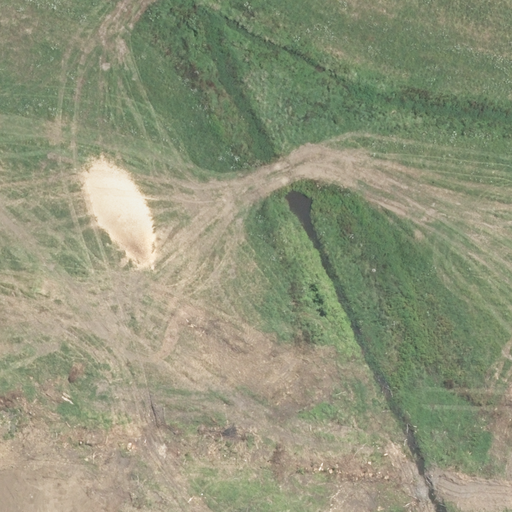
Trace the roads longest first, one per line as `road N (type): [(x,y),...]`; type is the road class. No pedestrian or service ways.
road 1 (tertiary): [(0,445),(257,463)]
road 2 (tertiary): [(257,463),(511,480)]
